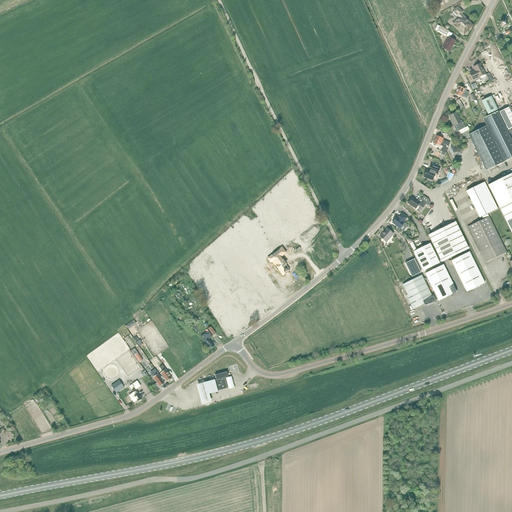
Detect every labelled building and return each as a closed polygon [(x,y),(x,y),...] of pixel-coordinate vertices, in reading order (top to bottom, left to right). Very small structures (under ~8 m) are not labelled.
[(430,0),(438,13),(461,0),(430,0)] [(472,25),(463,16),(461,14),(462,12),(457,7),(453,11),(459,18),(453,24),(463,34),(472,25)] [(437,25),(435,29),(438,31),(438,30),(443,32),(447,35),(449,31),(437,25)] [(449,52),(455,41),(449,37),(442,48),(449,52)] [(475,71),(470,74),(473,80),(478,77),(479,79),(485,75),(480,65),(474,68),(475,71)] [(465,88),(464,89),(458,86),(456,90),(468,95),(469,93),(465,91),(467,89),(465,88)] [(466,98),(468,95),(456,90),(454,94),(461,97),(462,96),(466,98)] [(501,90),(495,92),(501,106),(507,103),(501,90)] [(491,96),(482,101),(488,114),(498,109),(491,96)] [(461,109),(464,107),(467,105),(467,104),(466,103),(462,105),(459,99),(456,101),(461,109)] [(511,114),(511,112),(511,111),(511,110),(510,107),(499,112),(508,130),(507,131),(509,134),(511,134),(511,131),(511,129),(511,128),(511,114)] [(511,140),(509,134),(507,131),(498,112),(483,119),(486,126),(469,135),(486,171),(511,158),(511,140)] [(456,113),(449,116),(454,126),(457,132),(459,131),(460,130),(465,128),(461,120),(459,121),(456,113)] [(450,143),(443,140),(443,139),(436,135),(434,140),(449,146),(450,143)] [(445,154),(449,146),(434,140),(433,144),(433,145),(434,145),(435,146),(436,145),(439,147),(439,148),(441,149),(440,152),(445,154)] [(426,170),(423,177),(433,181),(436,174),(437,175),(440,169),(431,165),(429,171),(426,170)] [(505,219),(511,215),(511,173),(500,180),(489,186),(505,219)] [(481,218),(488,214),(499,209),(485,182),(467,192),(481,218)] [(422,199),(420,198),(417,201),(412,197),(407,203),(416,209),(418,206),(419,206),(423,208),(425,205),(427,206),(429,204),(428,200),(424,197),(422,199)] [(397,217),(392,223),(399,229),(404,223),(403,222),(407,218),(402,213),(398,218),(397,217)] [(486,262),(506,252),(489,217),(469,227),(486,262)] [(469,249),(455,222),(428,235),(442,262),(469,249)] [(393,234),(387,229),(380,237),(386,242),(393,234)] [(288,243),(274,253),(277,257),(279,256),(282,261),(281,262),(283,266),(285,265),(289,270),(291,269),(292,269),(293,269),(294,268),(294,267),(294,266),(295,265),(292,260),(289,256),(286,253),(292,248),(288,243)] [(414,251),(423,271),(440,263),(430,243),(414,251)] [(485,283),(479,272),(469,252),(451,261),(454,267),(459,269),(457,273),(465,289),(466,293),(473,291),(472,290),(480,286),(485,283)] [(421,272),(414,259),(405,263),(412,277),(421,272)] [(447,273),(447,272),(443,265),(425,274),(439,301),(444,298),(451,295),(457,292),(453,285),(449,284),(450,279),(445,277),(447,273)] [(436,302),(433,295),(432,296),(421,275),(403,285),(408,295),(406,296),(413,310),(419,307),(424,305),(436,302)] [(216,334),(211,327),(206,330),(211,337),(216,334)] [(208,335),(207,333),(202,337),(210,349),(211,348),(213,347),(214,346),(209,340),(206,336),(208,335)] [(143,361),(138,353),(135,356),(140,363),(143,361)] [(172,378),(164,367),(162,365),(159,367),(163,372),(161,373),(162,375),(167,381),(172,378)] [(228,374),(227,372),(215,375),(216,378),(216,380),(214,380),(217,392),(228,388),(225,378),(226,377),(228,377),(228,374)] [(156,380),(160,386),(164,383),(158,375),(154,378),(155,380),(156,380)] [(228,377),(226,377),(230,388),(235,387),(232,376),(228,377)] [(217,392),(214,380),(197,385),(202,404),(211,402),(208,394),(217,392)] [(119,381),(111,387),(116,394),(125,388),(119,381)] [(138,401),(142,399),(134,388),(136,386),(138,388),(140,386),(137,381),(130,386),(134,392),(129,396),(134,402),(137,400),(138,401)]
